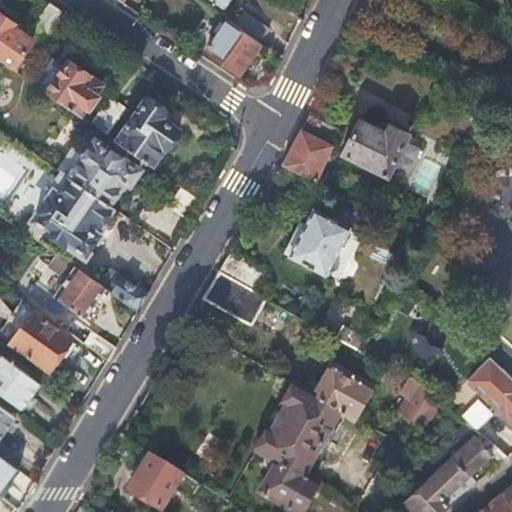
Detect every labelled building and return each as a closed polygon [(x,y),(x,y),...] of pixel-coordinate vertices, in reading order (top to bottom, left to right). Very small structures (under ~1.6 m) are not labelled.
[(199,0),(220,14),(230,0),(199,0)] [(48,39),(51,34),(65,14),(49,3),(32,28),(48,39)] [(0,59),(13,68),(33,39),(13,25),(15,23),(0,12),(0,59)] [(64,44),(79,23),(65,14),(51,34),(64,44)] [(239,28),(261,43),(270,31),(247,16),(239,28)] [(241,72),(261,43),(239,28),(228,20),(208,49),(241,72)] [(48,93),(80,115),(85,106),(89,109),(97,97),(94,95),(101,84),(69,62),(48,93)] [(126,109),(109,97),(91,123),(108,135),(126,109)] [(117,141),(151,165),(163,147),(166,149),(179,129),(160,118),(165,110),(148,99),(117,141)] [(327,125),(308,116),(282,167),(314,182),(338,130),(327,125)] [(410,136),(388,126),(385,134),(359,122),(342,157),(389,180),(410,136)] [(70,178),(108,205),(125,181),(129,184),(138,170),(96,141),(70,178)] [(96,237),(114,209),(108,205),(70,178),(61,172),(49,191),(54,195),(36,223),(48,232),(85,258),(98,239),(96,237)] [(345,225),(311,208),(297,236),(293,234),(285,249),(289,251),(287,255),(330,278),(344,250),(341,247),(349,231),(345,228),(345,225)] [(40,242),(48,232),(36,223),(29,234),(40,242)] [(434,246),(439,237),(428,228),(421,236),(434,246)] [(265,272),(231,252),(219,272),(255,291),(265,272)] [(106,288),(100,284),(64,258),(56,269),(69,278),(56,296),(86,318),(106,288)] [(138,310),(147,294),(109,270),(100,284),(106,288),(138,310)] [(255,291),(219,272),(203,299),(252,325),(266,297),(255,291)] [(33,311),(11,342),(48,368),(69,337),(33,311)] [(108,360),(116,348),(74,319),(67,330),(108,360)] [(361,349),(368,340),(343,326),(337,336),(361,349)] [(429,327),(409,336),(419,358),(434,352),(435,342),(429,327)] [(0,393),(20,408),(39,382),(0,353),(0,393)] [(511,380),(489,359),(467,382),(511,423),(511,380)] [(300,384),(291,386),(284,399),(287,405),(273,429),(266,430),(256,447),(277,459),(261,490),(299,511),(317,481),(305,474),(339,411),(354,419),(372,387),(331,364),(316,393),(300,384)] [(445,406),(416,382),(400,415),(431,432),(445,406)] [(0,405),(0,435),(14,416),(0,405)] [(419,511),(439,511),(477,482),(469,473),(493,446),(469,426),(436,459),(443,466),(409,502),(419,511)] [(183,475),(150,455),(127,492),(160,511),(183,475)] [(511,486),(501,495),(511,508),(511,486)] [(511,511),(511,508),(501,495),(480,511),(511,511)]
